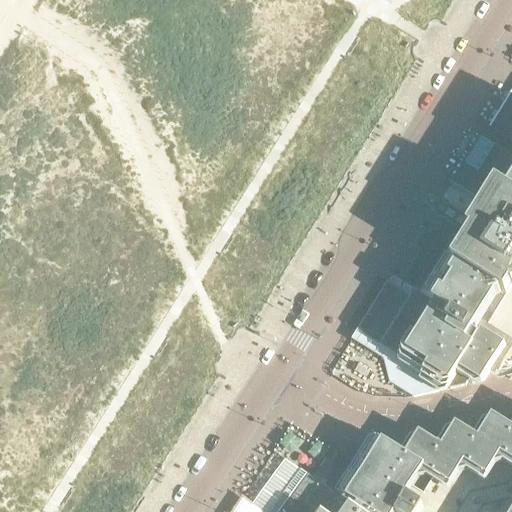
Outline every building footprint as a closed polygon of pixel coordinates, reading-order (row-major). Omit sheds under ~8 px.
[(387,283),(357,332),(402,360),(399,364),(424,379),(426,375),(442,385),(448,389),(457,375),(472,384),(484,382),(488,375),(494,366),(498,360),(499,358),(506,347),(482,333),(511,287),(511,93),(490,128),(511,141),(511,156),(496,146),(478,173),(463,164),(451,183),(489,206),(477,225),(480,227),(477,233),(474,238),(470,236),(466,243),(447,231),(433,234),(430,239),(427,237),(420,249),(423,251),(408,274),(411,288),(426,297),(424,301),(422,304),(387,283)] [(438,392),(442,385),(426,375),(424,379),(399,364),(402,360),(357,332),(352,339),(383,359),(389,382),(414,398),(421,396),(438,392)] [(494,366),(498,369),(498,370),(499,378),(511,375),(511,363),(508,364),(502,361),(503,363),(498,360),(494,366)] [(511,511),(511,428),(497,419),(483,441),(461,428),(447,450),(438,444),(438,445),(423,435),(409,458),(385,443),(379,439),(378,441),(439,479),(437,484),(448,491),(459,473),(467,471),(484,482),(495,464),(503,462),(511,467),(511,511)] [(319,485),(357,511),(419,511),(423,508),(407,497),(407,498),(392,489),(393,488),(339,454),(320,484),(319,485)] [(250,507),(242,501),(238,506),(234,511),(357,511),(319,485),(282,459),(260,494),(259,493),(250,507)]
